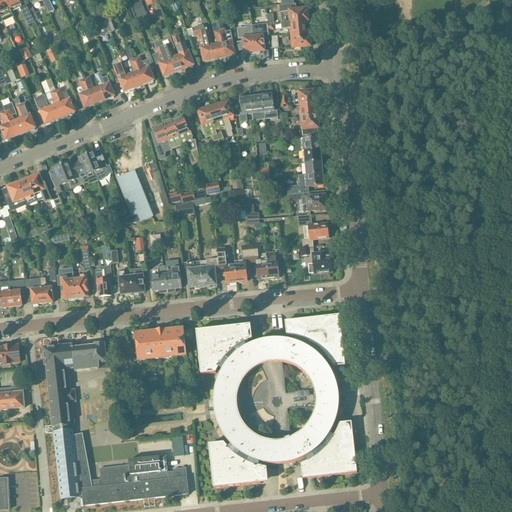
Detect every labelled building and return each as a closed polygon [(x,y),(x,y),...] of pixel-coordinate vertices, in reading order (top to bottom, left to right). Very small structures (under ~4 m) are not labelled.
[(5,0),(0,0),(0,15),(3,23),(14,18),(12,13),(5,0)] [(18,0),(5,0),(12,13),(17,11),(16,9),(20,7),(21,6),(18,0)] [(42,0),(49,14),(55,11),(49,0),(42,0)] [(141,2),(132,6),(137,18),(146,15),(141,2)] [(29,25),(34,23),(29,11),(26,4),(21,6),(20,7),(29,25)] [(281,25),(307,22),(308,22),(309,22),(308,13),(306,13),(306,10),(296,11),(296,5),(286,6),(279,7),(280,20),(286,19),(286,23),(281,24),(281,25)] [(130,8),(123,12),(128,24),(135,21),(130,8)] [(33,9),(29,11),(34,23),(39,21),(33,9)] [(118,30),(113,18),(107,21),(112,32),(118,30)] [(309,28),(308,28),(307,22),(281,25),(282,31),(288,30),(288,36),(308,34),(310,34),(309,28)] [(93,27),(92,28),(97,39),(97,38),(108,34),(103,23),(93,27)] [(222,59),(226,59),(220,32),(218,23),(212,24),(217,45),(211,46),(214,61),(217,61),(218,62),(221,61),(222,59)] [(249,56),(255,55),(253,31),(252,25),(246,26),(246,28),(238,29),(239,40),(243,39),(243,42),(237,43),(239,52),(244,51),(245,55),(249,54),(249,56)] [(211,63),(210,62),(214,61),(211,46),(207,27),(192,30),(194,38),(198,38),(204,63),(205,63),(206,64),(211,63)] [(97,39),(92,28),(85,31),(90,42),(97,39)] [(220,32),(226,59),(230,58),(231,59),(235,58),(235,57),(236,56),(230,31),(226,32),(225,30),(220,32)] [(260,55),(260,53),(266,52),(264,36),(259,37),(258,31),(253,31),(255,55),(260,55)] [(79,34),(72,37),(77,48),(84,45),(82,41),(83,40),(81,35),(80,36),(79,34)] [(310,39),(309,39),(308,34),(288,36),(289,42),(292,42),(293,48),(302,47),(302,49),(311,48),(310,39)] [(57,36),(51,39),(54,46),(60,43),(57,36)] [(195,67),(190,53),(192,52),(189,44),(182,46),(178,36),(172,38),(179,56),(180,56),(185,70),(189,69),(190,70),(194,68),(194,67),(195,67)] [(183,71),(185,70),(180,56),(179,56),(174,58),(171,50),(174,49),(171,39),(161,43),(164,49),(174,75),(177,73),(179,74),(182,72),(183,71)] [(66,43),(55,47),(60,60),(71,55),(66,43)] [(164,49),(161,43),(156,45),(160,54),(154,57),(157,65),(159,64),(164,78),(165,78),(166,79),(170,77),(170,76),(174,75),(164,49)] [(52,63),(60,60),(55,48),(47,52),(52,63)] [(32,57),(28,49),(20,52),(24,61),(32,57)] [(134,90),(137,89),(137,90),(141,89),(141,87),(145,86),(135,60),(130,49),(125,51),(130,62),(124,65),(134,90)] [(14,58),(7,61),(9,67),(16,63),(14,58)] [(145,86),(149,84),(150,85),(154,83),(154,82),(155,82),(149,68),(152,67),(149,60),(143,63),(140,58),(135,60),(145,86)] [(26,65),(17,68),(20,74),(28,71),(26,65)] [(130,93),(130,92),(134,90),(124,65),(114,69),(124,94),(125,94),(126,94),(130,93)] [(20,74),(17,68),(3,74),(3,75),(6,84),(7,85),(22,79),(20,74)] [(106,101),(110,100),(111,101),(114,99),(115,98),(107,78),(103,80),(99,69),(94,71),(100,87),(106,101)] [(95,106),(85,80),(84,81),(81,72),(75,74),(81,87),(78,89),(77,90),(85,110),(86,109),(87,110),(90,109),(91,108),(95,106)] [(103,102),(106,101),(100,87),(94,90),(90,78),(85,80),(95,106),(98,105),(99,105),(103,104),(103,102)] [(66,117),(56,92),(51,80),(46,82),(51,94),(45,96),(47,101),(55,122),(57,121),(59,121),(62,120),(62,119),(66,117)] [(66,117),(70,116),(71,117),(75,115),(75,114),(76,114),(67,92),(62,93),(61,90),(56,92),(66,117)] [(295,107),(300,107),(317,105),(317,104),(318,102),(317,99),(316,98),(315,92),(296,93),(294,97),(295,107)] [(287,94),(281,95),(282,108),(289,108),(287,94)] [(47,101),(45,96),(35,100),(45,126),(46,126),(47,126),(51,125),(51,123),(55,122),(47,101)] [(264,96),(263,97),(262,97),(264,113),(265,120),(278,119),(277,112),(274,112),(272,96),(268,97),(267,96),(264,96)] [(264,113),(262,97),(260,97),(259,97),(256,97),(256,98),(250,99),(252,115),(253,122),(260,121),(260,114),(264,113)] [(35,130),(36,130),(26,104),(22,106),(19,98),(13,101),(20,119),(21,119),(27,133),(30,132),(31,133),(35,131),(35,130)] [(252,115),(250,99),(249,98),(246,98),(245,99),(241,100),(242,116),(240,116),(240,123),(248,123),(247,116),(252,115)] [(224,104),(219,106),(223,121),(225,127),(228,138),(233,137),(230,126),(231,125),(229,119),(234,118),(230,103),(228,103),(228,102),(223,103),(224,104)] [(24,134),(27,133),(21,119),(20,119),(15,122),(13,116),(16,115),(12,104),(3,108),(5,112),(15,138),(19,136),(20,137),(24,136),(24,134)] [(213,107),(209,109),(215,130),(220,129),(218,123),(223,121),(219,106),(218,106),(217,105),(213,106),(213,107)] [(317,110),(317,105),(300,107),(301,118),(318,116),(319,114),(318,111),(317,110)] [(199,110),(199,112),(198,112),(203,127),(206,139),(212,137),(214,143),(219,142),(217,136),(215,130),(209,109),(204,110),(203,109),(199,110)] [(5,112),(0,113),(0,115),(4,126),(0,128),(6,142),(7,141),(8,142),(11,141),(12,139),(15,138),(5,112)] [(318,122),(318,116),(301,118),(303,137),(319,136),(318,129),(319,129),(319,128),(320,127),(320,123),(318,122)] [(189,119),(184,121),(183,118),(178,120),(178,119),(173,120),(174,121),(174,122),(180,137),(184,147),(188,145),(192,153),(195,162),(199,161),(197,151),(192,139),(193,139),(190,132),(192,131),(189,119)] [(163,124),(163,125),(163,126),(173,151),(184,147),(180,137),(174,122),(163,126),(163,124)] [(163,126),(163,125),(159,126),(159,128),(153,130),(154,132),(151,133),(159,161),(165,160),(166,154),(173,151),(163,126)] [(295,153),(304,152),(321,151),(323,151),(322,144),(320,145),(320,138),(292,141),(293,145),(294,145),(295,153)] [(266,155),(265,145),(258,146),(259,155),(266,155)] [(291,161),(292,165),(298,165),(305,164),(322,163),(322,157),(323,156),(323,151),(321,151),(304,152),(305,160),(291,161)] [(96,152),(88,156),(88,155),(87,156),(94,174),(95,176),(97,182),(107,178),(106,176),(112,174),(109,166),(107,167),(105,162),(104,158),(103,158),(101,153),(97,155),(96,152)] [(87,186),(93,183),(91,178),(95,176),(94,174),(87,156),(86,156),(87,156),(79,159),(80,162),(76,163),(81,177),(84,185),(86,184),(87,186)] [(71,190),(84,185),(81,177),(76,163),(72,165),(71,163),(63,166),(62,166),(68,184),(71,190)] [(164,209),(170,208),(170,205),(157,163),(150,165),(164,209)] [(323,168),(322,163),(305,164),(306,176),(325,174),(324,168),(323,168)] [(118,177),(116,177),(131,217),(137,214),(140,224),(154,218),(133,165),(116,172),(118,177)] [(58,195),(71,190),(68,184),(62,166),(61,166),(53,170),(54,172),(50,174),(52,179),(51,179),(53,183),(53,182),(56,189),(57,191),(51,193),(55,205),(61,203),(58,195)] [(290,196),(295,196),(302,195),(304,195),(309,194),(308,188),(325,187),(324,180),(326,180),(325,174),(306,176),(299,176),(300,186),(290,187),(290,196)] [(40,175),(35,177),(34,176),(30,178),(29,179),(35,196),(38,203),(44,200),(45,204),(52,202),(45,184),(43,185),(40,175)] [(38,203),(35,196),(29,179),(24,181),(23,181),(19,182),(19,183),(18,183),(25,200),(27,206),(28,207),(38,203)] [(232,180),(233,190),(241,190),(240,179),(232,180)] [(218,182),(205,184),(207,195),(220,193),(218,182)] [(18,183),(17,184),(16,183),(12,185),(12,186),(7,188),(11,198),(7,199),(11,213),(27,206),(25,200),(18,183)] [(180,192),(170,195),(172,204),(182,202),(180,192)] [(206,198),(204,192),(193,194),(195,201),(206,198)] [(229,194),(231,203),(243,201),(242,192),(229,194)] [(193,202),(194,204),(194,207),(212,204),(211,198),(208,198),(195,201),(193,194),(186,195),(188,203),(193,202)] [(304,195),(302,195),(295,196),(290,196),(288,196),(289,203),(300,201),(301,213),(327,211),(326,210),(328,210),(328,203),(326,203),(325,197),(305,199),(304,195)] [(245,200),(247,221),(260,220),(259,214),(254,214),(253,199),(245,200)] [(195,215),(194,207),(194,204),(179,206),(180,216),(195,215)] [(177,214),(176,206),(170,208),(164,209),(166,217),(177,214)] [(124,216),(122,209),(110,212),(112,219),(124,216)] [(110,219),(108,211),(95,215),(97,223),(110,219)] [(131,217),(125,219),(124,219),(125,225),(136,224),(137,225),(140,224),(137,214),(131,217)] [(10,237),(16,235),(10,216),(4,218),(10,237)] [(329,239),(329,232),(330,232),(330,226),(328,226),(328,225),(316,226),(316,225),(312,225),(311,216),(297,218),(298,229),(308,228),(308,234),(304,234),(304,241),(302,241),(303,248),(313,248),(314,248),(313,241),(329,239)] [(94,224),(91,218),(84,220),(86,227),(94,224)] [(260,225),(260,220),(247,221),(248,228),(254,228),(254,225),(260,225)] [(37,231),(39,237),(40,239),(50,235),(47,227),(37,231)] [(144,251),(143,240),(135,240),(136,251),(144,251)] [(237,283),(238,283),(239,284),(242,284),(243,282),(248,282),(246,264),(251,263),(250,254),(249,245),(241,246),(242,256),(240,256),(239,258),(239,261),(234,262),(235,266),(237,283)] [(267,281),(267,280),(269,280),(266,254),(258,255),(257,245),(249,245),(250,254),(251,263),(255,263),(257,281),(262,280),(263,281),(267,281)] [(104,260),(112,259),(111,253),(110,246),(103,246),(104,260)] [(314,255),(313,248),(303,248),(300,249),(300,257),(311,256),(313,256),(314,255)] [(236,283),(237,283),(235,266),(230,266),(230,265),(227,265),(225,249),(217,250),(218,266),(224,265),(226,284),(230,284),(231,285),(235,284),(236,283)] [(82,251),(84,271),(91,270),(89,250),(82,251)] [(202,287),(203,288),(210,287),(210,286),(216,286),(214,269),(219,268),(218,266),(217,250),(211,250),(213,261),(206,261),(200,262),(202,287)] [(266,254),(269,280),(270,281),(274,280),(275,279),(279,279),(276,253),(266,254)] [(324,254),(314,255),(313,256),(313,258),(312,258),(313,264),(308,265),(309,275),(314,274),(314,275),(332,273),(332,271),(333,271),(333,270),(334,269),(334,265),(333,264),(332,264),(331,256),(325,257),(324,254)] [(182,264),(183,274),(188,273),(190,288),(195,288),(196,289),(203,288),(202,287),(200,262),(194,263),(193,261),(188,261),(187,263),(182,264)] [(99,298),(104,298),(105,299),(109,299),(110,297),(111,297),(109,281),(112,281),(111,266),(97,268),(97,270),(96,271),(97,281),(96,281),(96,286),(98,286),(99,298)] [(173,267),(165,268),(167,291),(181,289),(179,268),(173,269),(173,267)] [(153,292),(167,291),(165,268),(157,269),(157,271),(151,272),(153,292)] [(76,301),(76,299),(74,281),(72,269),(59,270),(60,276),(57,277),(58,287),(61,287),(62,296),(63,296),(63,301),(68,300),(68,302),(76,301)] [(130,271),(131,277),(133,295),(134,295),(135,296),(138,295),(139,294),(145,293),(142,269),(130,271)] [(132,295),(133,295),(131,277),(125,278),(124,272),(119,273),(119,279),(121,296),(126,296),(127,297),(131,296),(132,295)] [(74,281),(76,299),(76,301),(84,300),(84,299),(89,298),(88,293),(87,276),(80,277),(80,280),(74,281)] [(24,281),(27,303),(32,303),(32,306),(33,306),(34,306),(37,306),(38,305),(43,305),(40,279),(24,281)] [(40,279),(43,305),(47,304),(48,305),(51,305),(52,304),(53,304),(51,288),(46,289),(45,279),(40,279)] [(22,304),(27,303),(24,281),(9,282),(12,308),(16,308),(17,309),(20,308),(21,307),(22,307),(22,304)] [(0,308),(1,308),(1,309),(2,309),(3,310),(6,310),(7,309),(12,308),(9,282),(0,283),(0,308)] [(306,458),(308,462),(303,464),(301,465),(303,479),(357,473),(352,423),(340,424),(338,429),(337,432),(334,437),(331,435),(334,428),(335,426),(337,420),(338,415),(339,409),(339,404),(339,399),(340,398),(341,398),(341,397),(342,395),(341,394),(341,393),(340,393),(339,393),(338,390),(337,384),(335,379),(332,373),(330,369),(327,366),(325,363),(322,360),(325,357),(328,359),(330,363),(334,367),(345,366),(340,316),(285,322),(287,336),(291,337),(295,338),(294,342),(288,341),(282,340),(275,339),(269,341),(264,341),(259,343),(254,344),(247,347),(245,344),(247,342),(252,340),(251,326),(196,332),(201,375),(216,374),(219,368),(224,371),(223,372),(220,378),(217,384),(215,391),(214,396),(214,402),(214,408),(215,411),(216,417),(217,423),(220,428),(222,433),(226,438),(227,441),(231,446),(228,449),(224,444),(209,446),(214,489),(268,483),(267,469),(262,468),(259,467),(260,463),(265,464),(268,465),(273,465),(279,465),(284,465),(289,464),(295,463),(300,461),(306,458)] [(193,339),(192,331),(183,332),(183,329),(136,334),(139,362),(186,357),(184,340),(193,339)] [(46,366),(48,378),(61,500),(81,498),(82,507),(188,496),(185,469),(173,471),(173,473),(165,474),(164,458),(134,462),(135,477),(129,478),(128,467),(99,470),(100,480),(80,482),(77,460),(81,459),(80,448),(76,448),(75,437),(80,436),(79,425),(74,426),(72,412),(76,412),(74,391),(70,391),(68,370),(75,369),(75,372),(107,368),(104,344),(95,345),(95,346),(73,348),(73,345),(43,349),(45,366),(46,366)] [(19,346),(0,347),(0,364),(20,362),(19,346)] [(0,411),(24,409),(23,393),(21,393),(21,386),(11,387),(11,390),(0,390),(0,411)] [(189,388),(158,392),(159,397),(189,393),(189,388)] [(173,457),(185,456),(183,437),(171,438),(173,457)] [(0,511),(9,511),(7,480),(0,479),(0,511)]
